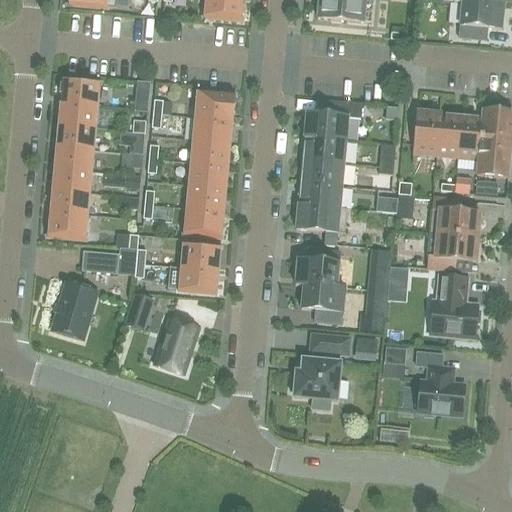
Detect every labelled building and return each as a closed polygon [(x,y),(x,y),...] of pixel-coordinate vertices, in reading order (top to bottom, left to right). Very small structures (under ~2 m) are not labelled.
[(70,0),(70,6),(115,10),(115,0),(70,0)] [(240,22),(242,0),(206,0),(205,18),(240,22)] [(373,0),(318,0),(317,20),(371,25),(373,0)] [(461,4),(461,5),(458,40),(485,42),(487,30),(501,31),(503,7),(495,6),(495,7),(461,4)] [(405,36),(391,34),(390,41),(404,42),(405,36)] [(96,110),(98,86),(63,83),(61,106),(96,110)] [(197,95),(195,120),(231,123),(233,98),(197,95)] [(139,100),(138,113),(147,114),(148,100),(139,100)] [(152,116),(161,117),(163,103),(154,102),(152,116)] [(303,139),(345,143),(347,122),(354,117),(355,107),(338,105),(337,119),(306,116),(303,139)] [(94,131),(96,110),(61,106),(59,128),(94,131)] [(396,123),(398,110),(386,109),(385,122),(396,123)] [(479,162),(478,162),(477,177),(484,178),(484,179),(485,179),(485,178),(493,179),(494,180),(494,179),(508,180),(511,130),(511,116),(499,115),(500,114),(499,114),(499,115),(491,114),(491,113),(490,113),(490,114),(483,114),(482,120),(483,120),(479,162)] [(436,158),(440,116),(417,114),(413,156),(436,158)] [(160,131),(161,117),(152,116),(151,130),(160,131)] [(452,117),(440,116),(436,158),(457,160),(461,118),(458,118),(459,117),(458,117),(458,118),(453,117),(453,116),(452,117)] [(463,118),(461,118),(457,160),(478,162),(479,162),(483,120),(482,120),(469,119),(469,118),(469,119),(464,118),(464,117),(463,117),(463,118)] [(231,123),(195,120),(193,143),(229,146),(231,123)] [(133,122),(132,135),(144,136),(145,123),(133,122)] [(92,153),(94,131),(59,128),(57,149),(92,153)] [(132,135),(131,134),(129,148),(143,149),(143,148),(144,136),(132,135)] [(345,143),(303,139),(301,162),(343,166),(345,143)] [(193,143),(191,166),(226,169),(229,146),(193,143)] [(148,162),(157,162),(158,148),(149,147),(148,162)] [(90,174),(92,153),(57,149),(55,171),(90,174)] [(142,157),(132,156),(131,166),(134,170),(141,170),(142,157)] [(147,175),(156,176),(157,162),(148,162),(147,175)] [(301,162),(299,185),(341,189),(343,166),(301,162)] [(379,162),(378,169),(392,171),(393,164),(379,162)] [(191,166),(189,188),(224,192),(226,169),(191,166)] [(392,171),(378,169),(377,176),(391,177),(392,171)] [(90,174),(55,171),(53,192),(88,196),(90,174)] [(129,178),(128,190),(139,191),(140,179),(129,178)] [(411,186),(398,184),(397,197),(410,198),(411,186)] [(341,189),(299,185),(297,207),(339,211),(339,210),(341,189)] [(454,194),(455,187),(441,186),(440,193),(454,194)] [(469,189),(455,187),(454,194),(468,196),(469,189)] [(224,192),(189,188),(187,211),(222,214),(224,192)] [(86,217),(88,196),(53,192),(51,214),(86,217)] [(144,207),(153,208),(154,194),(145,193),(144,207)] [(397,205),(412,207),(413,198),(410,198),(397,197),(397,201),(397,205)] [(138,200),(127,199),(125,211),(137,212),(138,200)] [(436,236),(477,240),(478,231),(479,231),(478,231),(480,216),(459,214),(460,202),(433,200),(432,212),(430,211),(428,236),(436,237),(436,236)] [(142,221),(151,221),(153,208),(144,207),(142,221)] [(339,211),(297,207),(295,231),(325,234),(324,246),(336,247),(337,235),(344,236),(346,211),(339,210),(339,211)] [(397,208),(382,207),(381,215),(396,216),(397,208)] [(187,211),(184,235),(220,239),(222,214),(187,211)] [(84,241),(86,217),(51,214),(48,237),(84,241)] [(436,236),(436,237),(434,258),(428,257),(426,271),(454,273),(455,261),(475,263),(477,248),(478,248),(477,247),(477,240),(436,236)] [(128,251),(137,252),(138,238),(129,237),(128,251)] [(347,239),(346,251),(365,252),(365,240),(347,239)] [(216,273),(218,251),(183,247),(181,270),(216,273)] [(371,251),(369,271),(387,273),(389,253),(371,251)] [(146,253),(137,252),(135,266),(144,267),(146,253)] [(336,290),(336,289),(340,254),(312,252),(311,264),(297,262),(294,287),(302,288),(302,287),(336,290)] [(119,257),(83,254),(81,274),(117,277),(119,257)] [(144,267),(135,266),(134,280),(143,280),(144,267)] [(216,273),(181,270),(179,292),(214,296),(216,273)] [(403,289),(405,272),(391,271),(390,287),(403,289)] [(479,325),(480,314),(480,313),(477,312),(477,308),(461,306),(462,298),(465,299),(466,281),(439,278),(437,304),(432,303),(429,336),(474,340),(475,326),(478,325),(479,325)] [(96,294),(66,285),(51,333),(82,342),(96,294)] [(302,287),(302,288),(300,311),(315,312),(313,324),(341,326),(344,290),(336,289),(336,290),(302,287)] [(153,303),(134,297),(125,326),(143,332),(153,303)] [(378,335),(379,317),(360,315),(358,333),(378,335)] [(198,332),(168,322),(153,367),(184,377),(198,332)] [(290,393),(294,394),(293,399),(312,400),(311,411),(329,413),(330,402),(335,403),(339,366),(334,365),(335,356),(347,358),(349,341),(311,337),(310,354),(312,354),(311,363),(302,362),(301,375),(296,374),(295,379),(291,379),(290,393)] [(405,351),(386,350),(384,365),(404,367),(405,351)] [(461,419),(464,387),(452,386),(453,371),(441,370),(442,356),(416,354),(415,368),(428,369),(426,383),(420,383),(419,396),(415,399),(414,408),(417,411),(417,415),(420,415),(423,419),(432,420),(436,416),(461,419)]
